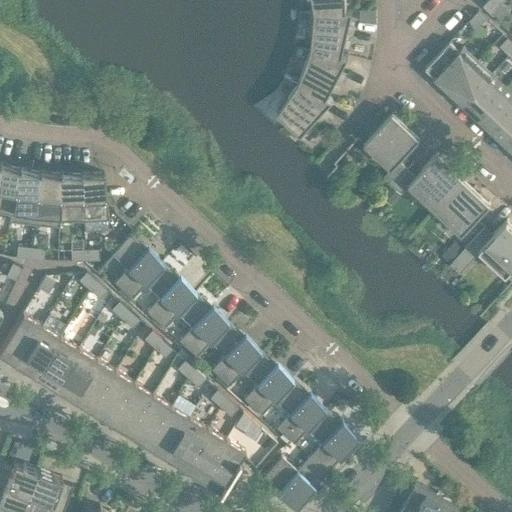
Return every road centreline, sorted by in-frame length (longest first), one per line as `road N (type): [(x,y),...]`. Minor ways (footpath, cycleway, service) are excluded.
road 1 (residential): [(411,427),(103,134),(0,123)]
road 2 (residential): [(511,184),(388,72),(456,0)]
road 3 (residential): [(202,511),(0,399)]
road 4 (residential): [(502,511),(411,427)]
